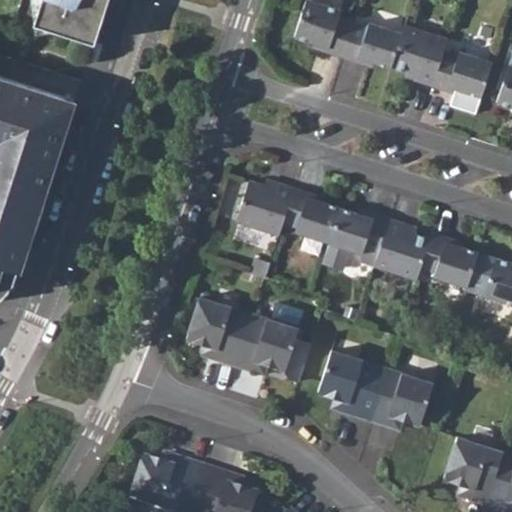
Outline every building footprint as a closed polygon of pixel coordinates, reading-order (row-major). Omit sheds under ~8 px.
[(107,0),(20,0),(16,16),(94,42),(107,0)] [(340,9),(310,0),(304,0),(293,36),(327,47),(325,52),(341,56),(352,21),(338,17),(340,9)] [(366,26),(352,21),(341,56),(357,61),(358,57),(390,67),(391,66),(402,29),(369,19),(366,26)] [(447,35),(405,21),(402,29),(391,66),(406,71),(418,75),(416,81),(431,86),(444,48),(447,35)] [(480,97),(492,59),(459,48),(458,52),(444,48),(431,86),(447,91),(448,86),(480,97)] [(511,64),(508,63),(496,101),(511,106),(511,64)] [(418,75),(406,71),(404,77),(416,81),(418,75)] [(76,99),(0,75),(0,288),(18,279),(76,99)] [(266,178),(264,184),(276,188),(278,182),(266,178)] [(282,222),(293,187),(278,182),(276,188),(264,184),(248,180),(235,221),(278,235),(282,222)] [(309,192),(293,187),(282,222),(296,227),(295,231),(328,242),(339,207),(308,197),(309,192)] [(348,249),(361,253),(358,261),(373,266),(377,253),(388,218),(373,213),(371,217),(339,207),(328,242),(322,261),(342,267),(348,249)] [(404,223),(388,218),(377,253),(373,266),(416,279),(420,267),(429,238),(414,233),(402,229),(404,223)] [(416,227),(404,223),(402,229),(414,233),(416,227)] [(447,237),(431,231),(429,238),(420,267),(434,272),(433,276),(466,287),(477,252),(445,241),(447,237)] [(511,262),(477,252),(466,287),(465,289),(511,304),(511,262)] [(255,258),(250,273),(264,277),(269,263),(255,258)] [(236,365),(252,314),(200,297),(187,339),(204,345),(211,347),(208,357),(236,365)] [(298,328),(252,314),(236,365),(257,372),(260,362),(267,365),(284,370),(298,328)] [(211,347),(204,345),(201,354),(208,357),(211,347)] [(374,410),(384,377),(374,373),(377,365),(331,350),(318,392),(335,398),(342,400),(339,410),(370,420),(374,410)] [(264,374),(267,365),(260,362),(257,372),(264,374)] [(387,368),(377,365),(374,373),(384,377),(387,368)] [(419,425),(433,383),(387,368),(384,377),(374,410),(370,420),(391,427),(395,417),(402,420),(419,425)] [(342,400),(335,398),(332,408),(339,410),(342,400)] [(399,429),(402,420),(395,417),(391,427),(399,429)] [(486,503),(502,452),(456,437),(443,478),(461,484),(468,487),(465,496),(486,503)] [(161,462),(168,465),(171,455),(164,452),(161,462)] [(511,454),(502,452),(486,503),(508,510),(511,501),(511,500),(511,454)] [(190,509),(204,465),(171,455),(168,465),(161,462),(143,457),(129,499),(170,511),(175,511),(178,505),(190,509)] [(204,465),(190,509),(199,511),(251,511),(257,493),(240,488),(233,486),(236,476),(204,465)] [(233,486),(240,488),(244,478),(236,476),(233,486)] [(465,496),(468,487),(461,484),(457,494),(465,496)]
